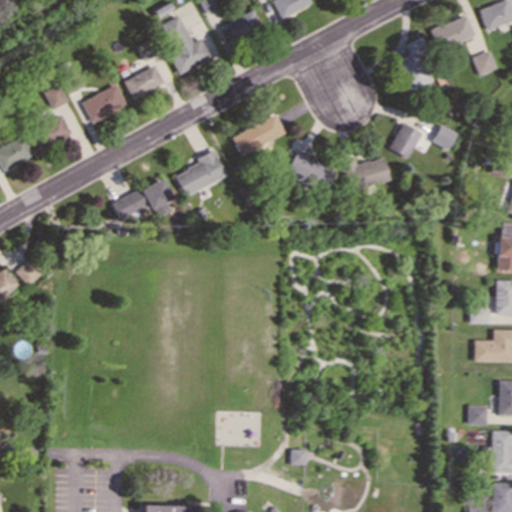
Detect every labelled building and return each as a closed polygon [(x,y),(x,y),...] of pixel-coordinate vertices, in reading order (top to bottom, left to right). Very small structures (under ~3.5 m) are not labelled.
[(197,0),(204,13),(218,5),(215,0),(197,0)] [(309,2),(307,0),(270,0),(279,17),(309,2)] [(511,18),(503,0),(497,0),(475,9),(482,29),(511,18)] [(220,25),(229,43),(260,28),(251,9),(220,25)] [(471,34),(462,13),(427,30),(437,50),(471,34)] [(177,72),(208,58),(199,37),(190,41),(178,14),(156,24),(177,72)] [(392,60),(407,91),(434,78),(415,38),(402,44),(406,52),(392,60)] [(468,56),(474,74),(492,68),(487,50),(468,56)] [(162,84),(154,65),(122,78),(130,97),(162,84)] [(81,86),(76,74),(61,80),(66,93),(81,86)] [(41,92),(50,109),(66,100),(56,83),(41,92)] [(88,119),(123,105),(115,85),(80,99),(88,119)] [(40,148),(69,133),(59,113),(30,128),(40,148)] [(284,134),(275,114),(230,134),(239,154),(284,134)] [(385,147),(405,157),(418,132),(399,122),(385,147)] [(445,149),(454,132),(437,124),(428,140),(445,149)] [(0,168),(30,155),(22,136),(0,145),(0,168)] [(194,157),(197,163),(173,174),(183,195),(224,176),(212,149),(194,157)] [(284,171),(325,190),(335,169),(294,150),(284,171)] [(388,178),(381,156),(354,164),(353,160),(340,163),(348,190),(388,178)] [(109,202),(117,218),(147,204),(154,217),(169,210),(165,200),(170,198),(160,177),(109,202)] [(511,183),(503,211),(511,213),(511,183)] [(497,234),(511,234),(511,223),(498,223),(497,234)] [(511,270),(511,235),(495,235),(494,270),(511,270)] [(12,270),(25,285),(41,270),(28,256),(12,270)] [(0,297),(15,284),(0,268),(0,297)] [(491,314),(511,314),(511,279),(492,279),(491,314)] [(465,322),(484,322),(485,308),(466,308),(465,322)] [(510,361),(510,346),(511,346),(511,328),(489,328),(489,339),(470,339),(470,360),(510,361)] [(511,414),(511,380),(495,380),(495,414),(511,414)] [(465,424),(484,424),(484,405),(465,404),(465,424)] [(487,471),(511,471),(511,455),(509,455),(510,430),(488,430),(487,471)] [(303,464),(303,448),(287,448),(287,464),(303,464)] [(511,511),(511,482),(490,481),(490,511),(511,511)]
